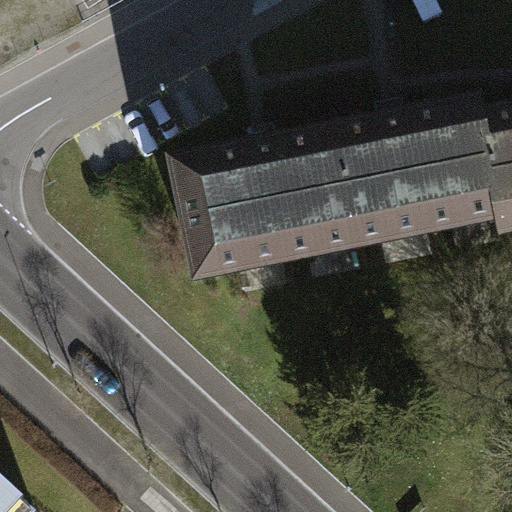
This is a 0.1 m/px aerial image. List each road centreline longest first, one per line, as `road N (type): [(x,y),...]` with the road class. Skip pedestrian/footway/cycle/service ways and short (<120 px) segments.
road 1 (secondary): [(0,250),(284,511)]
road 2 (residential): [(0,131),(235,0)]
